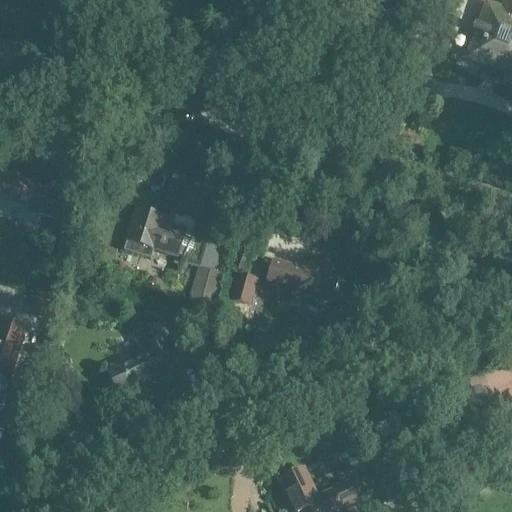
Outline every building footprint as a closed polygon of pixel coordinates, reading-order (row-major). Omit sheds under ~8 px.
[(511,0),(507,0),(503,13),(486,8),(468,61),(511,76),(511,0)] [(272,34),(289,39),(292,27),(276,22),(272,34)] [(391,52),(413,62),(426,35),(404,25),(391,52)] [(27,208),(26,213),(57,223),(65,196),(29,185),(30,182),(0,172),(0,206),(6,208),(8,202),(27,208)] [(154,251),(177,259),(185,235),(169,230),(172,222),(138,211),(124,253),(151,261),(154,251)] [(134,279),(139,263),(126,259),(121,275),(134,279)] [(309,259),(306,273),(272,264),(266,283),(278,286),(278,307),(308,298),(322,306),(326,300),(333,302),(338,281),(328,278),(332,266),(309,259)] [(198,269),(187,306),(212,313),(222,277),(198,269)] [(236,276),(228,303),(251,310),(259,283),(236,276)] [(4,394),(7,392),(25,338),(14,335),(17,328),(0,322),(0,394),(1,395),(4,394)] [(183,369),(162,326),(135,339),(142,353),(106,371),(120,400),(156,382),(155,380),(168,374),(169,376),(183,369)] [(263,342),(259,359),(281,364),(285,347),(263,342)] [(495,422),(481,388),(463,395),(477,429),(495,422)] [(278,482),(292,511),(357,511),(364,509),(352,483),(318,499),(304,470),(278,482)]
